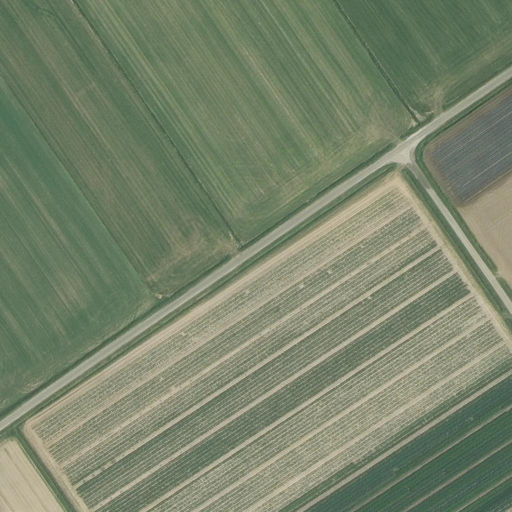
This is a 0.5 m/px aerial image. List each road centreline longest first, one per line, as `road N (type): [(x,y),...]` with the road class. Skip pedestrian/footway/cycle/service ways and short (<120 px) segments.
road 1 (unclassified): [(0,428),(402,151)]
road 2 (unclassified): [(511,309),(402,151)]
road 3 (unclassified): [(402,151),(511,74)]
